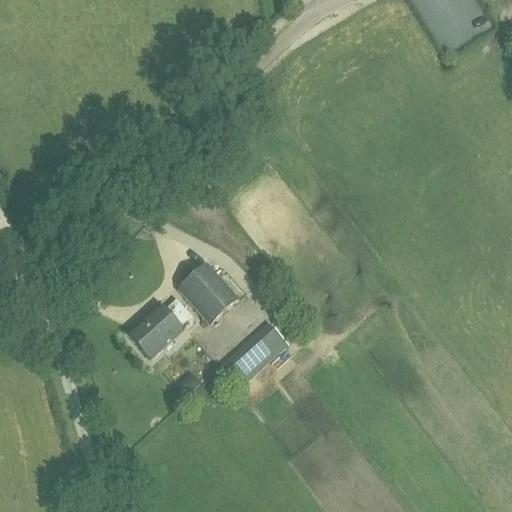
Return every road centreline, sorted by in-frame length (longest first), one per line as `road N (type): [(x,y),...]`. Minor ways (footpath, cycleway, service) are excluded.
road 1 (unclassified): [(0,299),(38,275),(293,30),(341,0)]
road 2 (track): [(0,221),(38,275),(106,511)]
